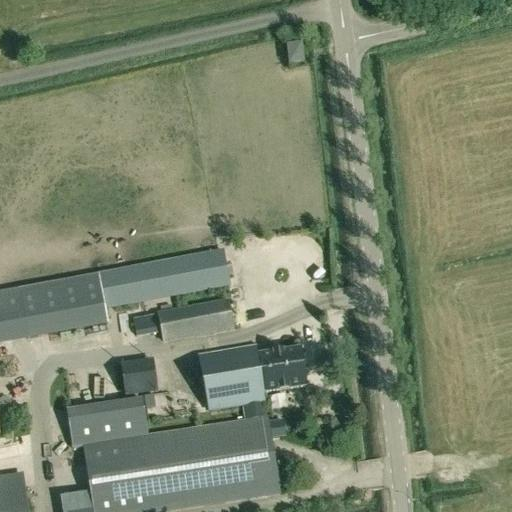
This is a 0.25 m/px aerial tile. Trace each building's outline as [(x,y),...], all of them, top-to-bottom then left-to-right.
[(288,66),(304,65),(302,44),(286,46),(288,66)] [(107,325),(105,310),(226,288),(219,253),(19,291),(28,339),(107,325)] [(233,328),(228,306),(228,305),(228,304),(227,301),(159,315),(157,316),(159,327),(159,328),(163,344),(233,332),(233,329),(233,328)] [(258,356),(259,356),(257,348),(198,357),(209,413),(244,407),(260,404),(262,400),(265,398),(265,394),(258,356)] [(299,350),(259,356),(258,356),(265,394),(305,387),(299,350)] [(157,393),(153,360),(121,364),(124,397),(157,393)] [(76,391),(74,402),(94,405),(95,394),(76,391)] [(144,398),(145,410),(155,409),(153,397),(144,398)] [(265,418),(262,400),(260,404),(244,407),(246,421),(159,434),(148,436),(143,400),(66,412),(72,450),(83,449),(92,511),(177,511),(280,496),(268,418),(265,418)] [(0,511),(28,511),(23,475),(0,478),(0,511)] [(62,501),(64,511),(91,511),(89,497),(62,501)]
